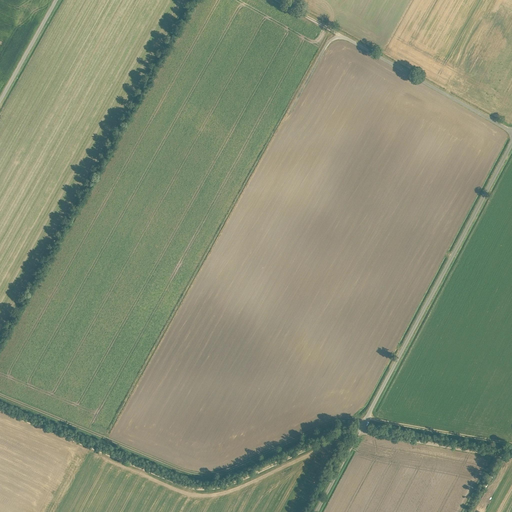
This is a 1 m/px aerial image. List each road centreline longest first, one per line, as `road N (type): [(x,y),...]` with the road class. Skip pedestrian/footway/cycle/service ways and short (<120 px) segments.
road 1 (track): [(511,443),(339,419),(221,472),(200,473),(0,393)]
road 2 (track): [(511,457),(358,432),(199,489),(0,410)]
road 3 (track): [(511,141),(316,511)]
road 4 (track): [(292,110),(328,44),(342,37),(511,131)]
